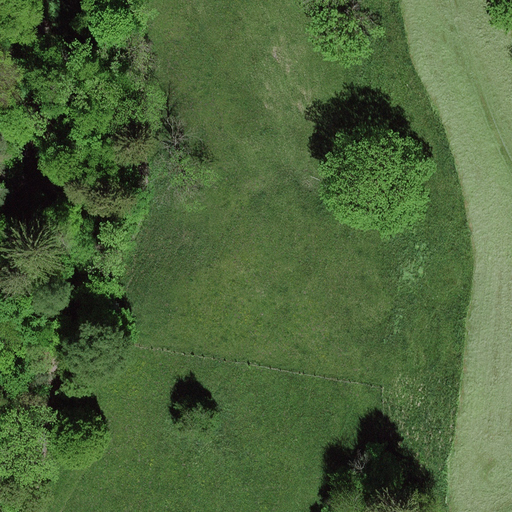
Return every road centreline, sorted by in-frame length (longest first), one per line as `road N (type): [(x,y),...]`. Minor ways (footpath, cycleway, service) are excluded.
road 1 (track): [(37,511),(56,367),(88,285),(135,218),(146,172),(141,0)]
road 2 (track): [(511,172),(483,97),(462,0)]
